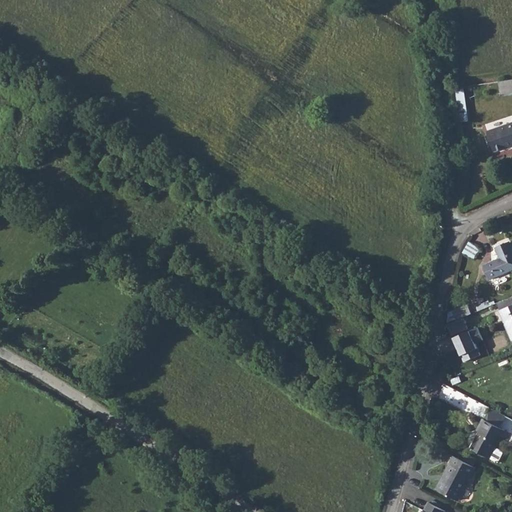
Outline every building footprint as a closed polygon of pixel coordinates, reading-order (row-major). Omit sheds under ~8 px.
[(511,79),(500,81),(501,93),(511,91),(511,79)] [(464,86),(456,88),(460,122),(469,121),(464,86)] [(511,122),(488,131),(495,151),(508,147),(507,146),(511,144),(511,122)] [(481,248),(469,242),(463,252),(474,259),(481,248)] [(511,269),(511,245),(510,242),(497,248),(501,258),(485,265),(491,279),(511,269)] [(501,310),(511,305),(511,297),(498,303),(501,310)] [(457,320),(472,314),(468,304),(453,311),(457,319),(457,320)] [(511,305),(501,310),(500,310),(511,337),(511,305)] [(457,319),(453,311),(449,312),(448,323),(457,319)] [(465,318),(449,325),(452,334),(468,328),(465,318)] [(484,340),(478,326),(449,338),(458,357),(461,356),(463,361),(479,354),(475,344),(484,340)] [(481,416),(487,408),(479,402),(473,410),(481,416)] [(505,430),(484,419),(476,432),(478,433),(471,448),(498,462),(504,452),(496,447),(505,430)] [(458,501),(476,467),(455,456),(437,489),(458,501)] [(445,511),(446,511),(429,502),(424,511),(423,510),(422,511),(445,511)]
